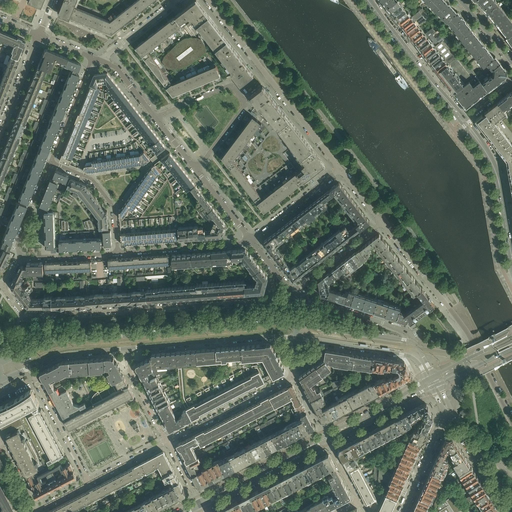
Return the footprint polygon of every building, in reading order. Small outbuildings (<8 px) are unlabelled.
[(77,0),(64,0),(58,15),(70,19),(70,18),(75,7),(77,2),(77,0)] [(121,28),(157,0),(137,0),(114,19),(113,17),(111,14),(109,16),(111,19),(111,18),(112,20),(110,21),(75,7),(70,18),(113,35),(119,30),(119,29),(121,28)] [(228,40),(196,0),(194,0),(190,4),(191,5),(181,12),(180,11),(176,14),(177,15),(176,16),(181,22),(186,18),(189,22),(193,19),(203,31),(204,30),(217,47),(216,48),(235,72),(233,73),(241,83),(253,73),(227,40),(228,40)] [(381,0),(388,8),(397,1),(396,0),(381,0)] [(398,0),(397,1),(388,8),(391,13),(401,5),(398,0)] [(449,4),(445,0),(436,0),(430,6),(438,14),(439,13),(449,4)] [(494,1),(493,0),(476,0),(484,9),(494,1)] [(498,5),(494,1),(484,9),(492,18),(502,10),(499,7),(498,5)] [(449,3),(449,4),(439,13),(447,22),(447,21),(457,12),(449,3)] [(401,5),(391,13),(394,17),(404,9),(401,5)] [(404,9),(394,17),(398,21),(408,13),(404,9)] [(422,9),(411,17),(401,25),(404,30),(426,13),(422,9)] [(510,20),(502,10),(492,18),(500,28),(510,20)] [(457,11),(457,12),(447,21),(455,30),(465,21),(466,20),(457,11)] [(408,13),(398,21),(401,25),(411,17),(408,13)] [(418,26),(429,17),(426,13),(404,30),(407,34),(418,26)] [(184,26),(181,22),(176,16),(171,20),(178,29),(177,29),(179,31),(184,26)] [(178,29),(171,20),(166,24),(173,33),(177,29),(178,29)] [(511,22),(510,20),(500,28),(507,37),(511,32),(511,22)] [(472,30),(465,21),(455,30),(454,30),(462,39),(472,30)] [(173,33),(166,24),(161,28),(168,36),(173,33)] [(417,46),(439,29),(436,25),(424,34),(414,42),(417,46)] [(418,26),(407,34),(411,38),(421,30),(418,26)] [(168,36),(161,28),(156,32),(163,40),(168,36)] [(439,29),(417,46),(421,51),(435,39),(439,43),(446,38),(439,29)] [(14,37),(0,30),(0,39),(11,44),(14,37)] [(414,42),(424,34),(421,30),(411,38),(414,42)] [(480,39),(472,30),(462,39),(461,40),(469,48),(480,39)] [(163,40),(156,32),(151,36),(158,44),(163,40)] [(16,37),(14,37),(11,44),(13,45),(11,51),(12,52),(10,56),(9,55),(8,56),(18,60),(26,42),(24,42),(25,41),(24,41),(25,40),(16,36),(16,37)] [(158,44),(151,36),(146,39),(153,48),(158,44)] [(168,52),(163,57),(165,60),(163,62),(165,66),(167,68),(170,66),(171,68),(171,69),(174,69),(180,68),(181,68),(189,65),(193,63),(205,53),(207,50),(205,45),(201,39),(198,38),(197,37),(193,37),(192,37),(189,37),(185,38),(181,40),(177,43),(174,46),(168,52)] [(439,43),(424,55),(427,59),(450,42),(446,38),(439,43)] [(153,48),(146,39),(141,43),(148,52),(153,48)] [(421,51),(424,55),(439,43),(435,39),(421,51)] [(487,48),(480,39),(469,48),(476,57),(487,48)] [(450,42),(427,59),(431,63),(453,46),(450,42)] [(148,52),(141,43),(136,47),(143,56),(148,52)] [(453,46),(431,63),(434,68),(456,50),(453,46)] [(494,57),(487,48),(476,57),(483,66),(487,63),(494,57)] [(49,72),(53,64),(54,60),(61,62),(60,64),(64,66),(64,65),(67,59),(67,58),(46,49),(44,50),(37,67),(45,71),(49,72)] [(456,50),(434,68),(437,72),(460,54),(456,50)] [(153,58),(148,52),(143,56),(147,62),(153,58)] [(460,54),(437,72),(441,76),(463,59),(460,54)] [(0,82),(8,86),(18,60),(8,56),(8,57),(10,58),(0,82)] [(158,64),(154,60),(156,58),(155,56),(153,58),(147,62),(152,69),(158,64)] [(495,56),(494,57),(487,63),(492,69),(493,69),(494,68),(500,63),(495,56)] [(80,64),(67,59),(64,65),(72,69),(71,72),(75,74),(77,70),(78,71),(80,64)] [(463,59),(441,76),(444,81),(467,63),(463,59)] [(220,75),(215,63),(209,66),(210,68),(214,78),(220,75)] [(477,75),(475,73),(467,63),(444,81),(454,93),(477,75)] [(506,70),(500,63),(494,68),(495,69),(495,72),(507,74),(508,72),(507,71),(505,71),(506,70)] [(157,75),(165,69),(161,65),(159,66),(158,64),(152,69),(157,75)] [(40,84),(45,71),(37,67),(32,81),(40,84)] [(210,68),(204,70),(208,80),(214,78),(210,68)] [(168,77),(164,73),(166,71),(165,69),(157,75),(162,81),(168,77)] [(208,80),(204,70),(198,73),(203,83),(208,80)] [(77,80),(79,75),(75,74),(71,72),(70,72),(69,75),(68,75),(66,81),(67,81),(65,85),(74,88),(76,83),(77,80)] [(507,74),(495,72),(494,75),(493,77),(498,83),(504,78),(505,76),(506,77),(507,76),(507,74)] [(115,83),(107,73),(105,73),(107,84),(108,85),(109,87),(115,83)] [(203,83),(198,73),(192,75),(197,85),(203,83)] [(57,87),(61,77),(65,79),(65,77),(59,75),(55,86),(57,87)] [(197,85),(192,75),(187,78),(191,88),(197,85)] [(467,108),(489,90),(483,82),(480,79),(477,75),(454,93),(465,107),(465,108),(466,108),(467,108)] [(485,80),(483,82),(489,90),(498,83),(493,77),(492,76),(489,78),(488,77),(485,79),(485,80)] [(173,84),(168,77),(162,81),(167,88),(173,84)] [(191,88),(187,78),(181,80),(185,90),(191,88)] [(185,90),(181,80),(175,82),(179,93),(185,90)] [(40,84),(32,81),(26,94),(34,97),(40,84)] [(179,93),(175,82),(173,84),(167,88),(173,95),(179,93)] [(110,93),(118,86),(115,83),(109,87),(107,89),(110,93)] [(71,93),(74,88),(65,85),(64,88),(63,88),(60,93),(61,94),(60,98),(68,101),(70,96),(71,93)] [(100,89),(100,88),(97,87),(97,88),(90,85),(88,89),(98,93),(100,89)] [(289,118),(263,85),(250,95),(258,106),(260,104),(271,119),(278,128),(279,127),(297,150),(296,151),(305,163),(302,165),(305,169),(299,174),(304,180),(310,176),(325,164),(289,118)] [(113,97),(121,90),(118,86),(110,93),(113,97)] [(97,98),(98,93),(88,89),(87,94),(97,98)] [(116,101),(124,94),(121,90),(113,97),(116,101)] [(29,111),(34,97),(26,94),(21,107),(29,111)] [(95,102),(97,98),(87,94),(85,98),(95,102)] [(119,104),(127,98),(124,94),(116,101),(119,104)] [(511,103),(511,101),(511,102),(507,95),(498,102),(504,110),(507,108),(508,109),(511,106),(510,105),(511,103)] [(66,106),(68,101),(60,98),(59,101),(58,100),(55,106),(56,107),(55,111),(63,114),(65,108),(66,106)] [(93,106),(95,102),(85,98),(83,102),(93,106)] [(122,108),(130,102),(127,98),(119,104),(122,108)] [(91,111),(93,106),(83,102),(81,107),(91,111)] [(124,112),(133,105),(130,102),(122,108),(124,112)] [(511,144),(496,123),(507,114),(504,110),(498,102),(484,113),(482,114),(481,115),(475,120),(487,136),(506,160),(507,165),(509,175),(511,174),(511,144)] [(127,116),(136,109),(133,105),(124,112),(127,116)] [(29,111),(21,107),(16,121),(24,124),(29,111)] [(90,115),(91,111),(81,107),(80,111),(90,115)] [(130,120),(139,113),(136,109),(127,116),(130,120)] [(55,111),(54,110),(52,113),(53,114),(51,120),(50,120),(49,123),(50,123),(58,127),(61,119),(63,114),(55,111)] [(88,120),(90,115),(80,111),(78,116),(88,120)] [(133,123),(142,117),(139,113),(130,120),(133,123)] [(86,124),(88,120),(78,116),(76,120),(86,124)] [(511,120),(508,116),(503,120),(511,131),(511,120)] [(136,127),(145,121),(142,117),(133,123),(136,127)] [(252,117),(248,122),(257,128),(261,123),(252,117)] [(84,129),(86,124),(76,120),(74,125),(84,129)] [(24,124),(16,121),(10,134),(18,138),(20,139),(22,135),(21,134),(23,128),(24,129),(26,125),(24,124)] [(139,131),(148,124),(145,121),(136,127),(139,131)] [(257,128),(248,122),(245,127),(253,134),(257,128)] [(56,132),(58,127),(50,123),(48,127),(47,126),(45,132),(46,132),(45,136),(53,139),(55,134),(56,132)] [(142,135),(151,128),(148,124),(139,131),(142,135)] [(82,133),(84,129),(74,125),(72,129),(82,133)] [(253,134),(245,127),(241,132),(250,139),(253,134)] [(145,139),(154,132),(151,128),(142,135),(145,139)] [(81,138),(82,133),(72,129),(71,134),(81,138)] [(148,142),(157,136),(154,132),(145,139),(148,142)] [(250,139),(241,132),(237,137),(246,144),(250,139)] [(0,183),(8,164),(18,138),(10,134),(0,159),(0,183)] [(79,142),(81,138),(71,134),(69,138),(79,142)] [(51,144),(53,139),(45,136),(43,139),(42,139),(40,145),(41,145),(39,149),(48,152),(50,147),(51,144)] [(151,146),(160,139),(157,136),(148,142),(151,146)] [(246,144),(237,137),(233,142),(242,149),(246,144)] [(77,147),(79,142),(69,138),(67,143),(77,147)] [(154,150),(163,143),(160,139),(151,146),(154,150)] [(242,149),(233,142),(230,147),(238,154),(242,149)] [(75,151),(77,147),(67,143),(65,147),(75,151)] [(157,154),(166,147),(163,143),(154,150),(157,154)] [(73,155),(75,151),(65,147),(63,151),(73,155)] [(238,154),(230,147),(226,152),(235,159),(238,154)] [(39,149),(38,148),(37,152),(38,152),(36,158),(35,158),(33,162),(34,162),(42,165),(48,152),(39,149)] [(149,157),(148,156),(147,155),(144,150),(140,154),(144,164),(151,159),(149,157)] [(72,160),(73,155),(63,151),(62,156),(72,160)] [(238,167),(233,161),(235,159),(226,152),(222,157),(233,171),(238,167)] [(165,164),(173,157),(170,153),(161,159),(165,164)] [(144,164),(140,154),(135,154),(137,165),(138,165),(142,164),(142,165),(144,164)] [(70,165),(72,160),(62,156),(60,161),(70,165)] [(168,168),(176,161),(173,157),(165,164),(168,168)] [(171,172),(180,165),(176,161),(168,168),(171,172)] [(40,170),(42,165),(34,162),(33,165),(32,165),(30,171),(31,171),(29,175),(37,178),(39,172),(40,170)] [(161,173),(158,169),(157,168),(156,166),(155,164),(150,169),(158,176),(161,173)] [(94,172),(93,165),(85,166),(83,170),(91,173),(92,172),(94,172)] [(174,176),(183,169),(180,165),(171,172),(174,176)] [(243,173),(238,167),(233,171),(237,177),(243,173)] [(158,176),(150,169),(147,171),(147,172),(146,173),(146,174),(155,180),(158,176)] [(177,180),(186,173),(183,169),(174,176),(177,180)] [(54,177),(53,180),(57,182),(58,179),(67,182),(70,175),(56,170),(53,177),(54,177)] [(304,180),(299,174),(298,171),(292,176),(299,184),(304,180)] [(180,184),(189,177),(186,173),(177,180),(180,184)] [(248,179),(243,173),(237,177),(242,184),(248,179)] [(29,175),(28,174),(27,177),(28,178),(25,184),(24,184),(23,187),(24,187),(32,191),(37,178),(29,175)] [(155,180),(146,174),(144,176),(144,177),(143,177),(143,178),(152,184),(155,180)] [(299,184),(292,176),(287,180),(294,188),(299,184)] [(184,188),(192,181),(189,177),(180,184),(184,188)] [(76,190),(78,191),(81,189),(83,183),(71,178),(67,187),(71,188),(76,190)] [(152,184),(143,178),(141,180),(141,181),(140,182),(149,188),(152,184)] [(51,179),(45,192),(53,195),(54,192),(55,193),(58,186),(57,185),(58,182),(57,182),(53,180),(51,179)] [(252,186),(248,179),(242,184),(247,190),(252,186)] [(294,188),(287,180),(282,183),(289,192),(294,188)] [(191,188),(195,185),(192,181),(184,188),(187,192),(191,188)] [(149,188),(140,182),(139,184),(138,185),(147,192),(149,188)] [(86,185),(83,183),(81,189),(78,191),(79,192),(82,196),(84,199),(91,194),(86,187),(86,185)] [(289,192),(282,183),(277,187),(284,196),(289,192)] [(347,192),(339,183),(329,190),(332,195),(334,194),(336,197),(337,197),(339,199),(347,192)] [(147,192),(138,185),(136,188),(135,189),(144,196),(147,192)] [(203,194),(195,185),(191,188),(198,196),(197,198),(203,194)] [(257,192),(252,186),(247,190),(252,196),(257,192)] [(27,203),(32,191),(24,187),(23,191),(22,190),(19,196),(20,197),(19,200),(27,203)] [(284,196),(277,187),(272,191),(279,200),(284,196)] [(144,196),(135,189),(133,192),(133,193),(132,193),(141,200),(144,196)] [(329,190),(320,197),(326,204),(328,202),(327,200),(333,195),(332,195),(329,190)] [(279,200),(272,191),(267,195),(274,204),(279,200)] [(53,195),(45,192),(40,205),(44,207),(48,208),(49,205),(50,205),(53,199),(52,198),(53,195)] [(269,208),(262,199),(263,199),(257,192),(252,196),(264,212),(269,208)] [(347,192),(339,199),(340,201),(339,202),(344,207),(345,206),(346,209),(354,202),(347,192)] [(141,200),(132,193),(130,196),(130,197),(129,197),(138,204),(141,200)] [(99,204),(91,194),(84,199),(87,202),(87,203),(90,206),(92,210),(99,204)] [(198,207),(207,200),(203,194),(197,198),(197,201),(198,201),(197,202),(197,205),(198,207)] [(267,195),(263,199),(262,199),(269,208),(274,204),(267,195)] [(138,204),(129,197),(128,200),(127,201),(126,201),(136,208),(138,204)] [(320,197),(316,200),(324,210),(328,207),(326,204),(320,197)] [(200,212),(210,204),(207,200),(198,207),(197,208),(200,212)] [(316,200),(312,203),(320,213),(324,210),(316,200)] [(136,208),(126,201),(125,204),(124,205),(130,209),(133,211),(136,208)] [(24,211),(26,206),(18,202),(17,206),(16,206),(13,211),(14,212),(13,215),(21,219),(23,213),(24,211)] [(354,202),(346,209),(348,211),(347,212),(351,217),(352,216),(354,218),(362,212),(354,202)] [(312,203),(309,206),(316,216),(320,213),(312,203)] [(105,211),(99,204),(92,210),(95,213),(98,217),(98,216),(99,218),(102,215),(108,215),(107,211),(105,211)] [(204,215),(213,208),(210,204),(200,212),(203,216),(204,215)] [(123,219),(130,209),(124,205),(121,209),(119,210),(120,219),(123,219)] [(309,206),(304,209),(312,219),(316,216),(309,206)] [(54,234),(54,227),(54,219),(54,212),(49,212),(48,212),(48,210),(48,209),(48,208),(44,207),(45,209),(45,210),(45,212),(45,220),(45,227),(45,234),(46,241),(46,248),(51,248),(52,251),(57,251),(56,248),(55,248),(55,247),(55,240),(54,234)] [(210,218),(217,213),(213,208),(204,215),(207,218),(209,217),(210,218)] [(304,209),(301,212),(308,222),(312,219),(304,209)] [(301,212),(296,216),(304,225),(308,222),(301,212)] [(362,212),(354,218),(356,220),(355,221),(357,224),(356,225),(359,230),(370,222),(362,212)] [(227,225),(217,213),(210,218),(211,220),(213,218),(213,219),(214,218),(215,220),(215,221),(226,227),(227,225)] [(19,224),(21,219),(13,215),(11,219),(10,219),(8,224),(9,225),(8,228),(16,231),(18,226),(19,224)] [(102,215),(99,218),(99,220),(99,225),(100,229),(108,228),(108,215),(102,215)] [(296,216),(293,219),(300,229),(304,225),(296,216)] [(293,219),(289,222),(296,232),(300,229),(293,219)] [(226,227),(215,221),(212,226),(224,231),(226,227)] [(289,222),(285,225),(292,235),(296,232),(289,222)] [(285,225),(281,228),(288,238),(292,235),(285,225)] [(347,239),(359,230),(356,225),(348,231),(345,227),(343,228),(344,230),(341,232),(347,239)] [(222,236),(224,231),(212,226),(210,231),(222,236)] [(14,237),(16,231),(8,228),(6,232),(5,231),(3,237),(4,237),(3,241),(11,244),(13,239),(14,237)] [(281,228),(276,231),(284,241),(288,238),(281,228)] [(111,230),(103,231),(104,240),(101,240),(101,244),(104,244),(104,245),(112,244),(111,230)] [(276,231),(272,235),(280,245),(284,241),(276,231)] [(347,239),(341,232),(340,231),(336,234),(343,243),(347,239)] [(343,243),(336,234),(332,237),(339,246),(343,243)] [(388,245),(379,234),(370,240),(373,244),(379,252),(388,245)] [(272,235),(268,238),(276,248),(280,245),(272,235)] [(339,246),(332,237),(328,240),(335,249),(339,246)] [(90,240),(87,240),(88,248),(102,247),(101,244),(101,240),(101,239),(98,239),(98,238),(90,239),(90,240)] [(263,243),(268,249),(272,246),(274,249),(275,248),(276,248),(268,238),(264,241),(263,243)] [(77,240),(73,241),(74,249),(88,248),(87,240),(84,240),(84,239),(76,239),(77,240)] [(69,240),(63,240),(63,241),(60,241),(60,240),(59,240),(60,250),(74,249),(73,241),(69,241),(69,240)] [(335,249),(328,240),(324,243),(331,252),(335,249)] [(370,240),(362,247),(368,254),(370,252),(368,250),(370,248),(369,247),(373,244),(370,240)] [(11,244),(3,241),(0,247),(3,249),(8,251),(11,244)] [(331,252),(324,243),(320,246),(327,255),(331,252)] [(388,245),(379,252),(388,263),(396,256),(388,245)] [(274,249),(272,246),(268,249),(275,258),(280,254),(275,248),(274,249)] [(327,255),(320,246),(316,249),(323,258),(327,255)] [(362,247),(355,252),(362,260),(369,255),(368,254),(362,247)] [(8,251),(3,249),(0,255),(0,261),(4,263),(10,252),(8,251)] [(268,277),(251,257),(251,256),(251,255),(250,255),(246,249),(232,250),(232,258),(242,258),(243,259),(242,260),(244,263),(245,262),(258,278),(257,281),(256,284),(256,285),(256,287),(264,289),(265,286),(266,285),(266,284),(268,277)] [(323,258),(316,249),(312,252),(319,261),(323,258)] [(319,261),(312,252),(309,255),(316,264),(319,261)] [(355,252),(351,255),(359,265),(363,262),(362,260),(355,252)] [(280,254),(275,258),(282,267),(287,263),(280,254)] [(316,264),(309,255),(304,258),(311,267),(316,264)] [(351,255),(347,258),(355,268),(359,265),(351,255)] [(396,256),(388,263),(396,274),(405,267),(396,256)] [(311,267),(304,258),(300,262),(307,271),(311,267)] [(347,258),(343,261),(351,271),(355,268),(347,258)] [(343,261),(340,264),(344,271),(347,274),(351,271),(343,261)] [(307,271),(300,262),(296,265),(303,274),(307,271)] [(27,263),(27,267),(27,274),(44,273),(43,263),(27,263)] [(287,263),(282,267),(288,275),(292,272),(290,269),(291,269),(287,263)] [(344,271),(340,264),(334,268),(339,275),(344,271)] [(21,265),(15,277),(21,280),(24,274),(27,274),(27,267),(25,267),(24,267),(21,265)] [(303,274),(296,265),(292,268),(299,277),(303,274)] [(405,267),(396,274),(405,285),(413,278),(405,267)] [(292,268),(291,269),(290,269),(292,272),(288,275),(292,280),(294,281),(299,277),(292,268)] [(342,278),(339,275),(334,268),(329,272),(334,279),(336,277),(339,281),(342,278)] [(334,279),(329,272),(324,276),(329,282),(334,279)] [(318,281),(319,287),(329,286),(328,283),(329,282),(324,276),(318,281)] [(11,286),(14,290),(21,285),(23,281),(21,280),(15,277),(11,286)] [(422,289),(413,278),(405,285),(413,296),(422,289)] [(21,285),(14,290),(19,297),(31,288),(29,285),(25,288),(23,288),(21,285)] [(256,287),(256,285),(245,285),(246,293),(264,292),(264,289),(256,287)] [(328,297),(330,291),(330,290),(329,286),(319,287),(321,295),(328,297)] [(147,301),(146,291),(146,290),(146,287),(142,287),(143,291),(141,291),(141,293),(132,293),(131,292),(127,293),(128,302),(147,301)] [(32,299),(29,295),(29,293),(33,290),(31,288),(19,297),(28,308),(34,308),(34,299),(32,299)] [(435,305),(429,297),(422,289),(413,296),(407,301),(403,299),(403,301),(410,311),(411,312),(415,308),(417,307),(423,314),(430,309),(435,305)] [(337,300),(339,293),(330,290),(330,291),(328,297),(333,299),(337,300)] [(357,306),(361,295),(355,293),(355,292),(349,290),(347,295),(348,296),(346,303),(357,306)] [(114,293),(108,294),(109,303),(128,302),(127,293),(127,292),(122,293),(122,294),(114,294),(114,293)] [(348,296),(347,295),(339,293),(337,300),(346,303),(348,296)] [(90,295),(90,296),(91,305),(109,303),(108,294),(103,294),(104,295),(96,296),(95,295),(90,295)] [(372,299),(361,295),(357,306),(369,310),(372,299)] [(76,297),(71,297),(72,306),(91,305),(90,296),(85,296),(85,298),(76,298),(76,297)] [(44,297),(44,299),(44,307),(52,307),(52,298),(52,297),(44,297)] [(58,298),(52,298),(52,307),(72,306),(71,297),(67,297),(67,298),(58,299),(58,298)] [(44,299),(34,299),(34,308),(44,307),(44,299)] [(384,303),(372,299),(369,310),(380,314),(384,303)] [(395,306),(384,303),(380,314),(392,318),(395,306)] [(400,311),(401,308),(395,306),(392,318),(406,322),(408,320),(405,316),(405,315),(402,312),(400,311)] [(423,314),(417,307),(415,308),(411,312),(415,316),(417,319),(423,314)] [(417,319),(415,316),(411,312),(410,311),(405,315),(405,316),(408,320),(411,323),(417,319)] [(509,361),(495,333),(490,336),(504,363),(509,361)] [(278,358),(276,354),(271,345),(270,343),(255,345),(256,358),(257,358),(257,364),(260,364),(260,358),(263,358),(266,364),(278,358)] [(256,358),(255,345),(241,346),(242,359),(242,360),(256,358)] [(242,359),(241,346),(231,347),(232,359),(232,362),(234,362),(234,359),(237,359),(237,362),(239,361),(239,359),(242,359)] [(227,360),(226,347),(210,349),(212,364),(216,363),(216,361),(222,360),(222,363),(224,363),(224,360),(227,360)] [(212,364),(210,349),(196,350),(197,365),(212,364)] [(331,367),(328,362),(329,362),(331,350),(327,350),(326,349),(325,351),(324,358),(320,361),(319,361),(318,362),(317,363),(315,365),(323,375),(331,369),(330,368),(331,367)] [(197,365),(196,350),(181,351),(182,366),(197,365)] [(343,366),(346,353),(331,350),(329,362),(333,363),(333,364),(343,366)] [(182,366),(181,351),(171,352),(172,364),(177,364),(178,364),(178,367),(181,366),(182,366)] [(172,364),(171,352),(151,354),(151,357),(152,366),(157,366),(172,364)] [(358,367),(360,355),(346,353),(343,366),(348,366),(358,367)] [(372,369),(374,357),(360,355),(358,367),(372,369)] [(112,357),(105,358),(106,365),(109,365),(116,362),(115,361),(116,360),(115,358),(114,358),(112,358),(112,357)] [(152,367),(152,366),(151,357),(137,364),(136,366),(142,378),(147,375),(145,373),(153,368),(152,367)] [(105,358),(89,359),(90,372),(103,371),(103,369),(105,369),(106,367),(106,365),(105,358)] [(265,382),(284,372),(285,370),(278,358),(266,364),(271,373),(265,376),(259,365),(252,366),(252,368),(257,367),(259,371),(265,382)] [(89,359),(74,360),(75,374),(90,372),(89,359)] [(392,360),(386,359),(384,370),(384,373),(390,372),(392,360)] [(62,361),(60,362),(66,373),(70,373),(70,374),(75,374),(74,360),(62,361)] [(116,362),(109,365),(108,367),(110,371),(107,372),(112,382),(113,382),(124,376),(116,361),(116,362)] [(405,362),(397,361),(396,371),(397,373),(401,370),(402,372),(408,369),(405,362)] [(60,362),(45,370),(51,381),(66,373),(60,362)] [(177,364),(172,364),(157,366),(152,366),(152,367),(153,368),(145,373),(147,375),(149,380),(156,377),(158,381),(159,381),(157,377),(177,366),(177,364)] [(315,365),(303,373),(311,384),(323,375),(315,365)] [(192,420),(225,403),(233,398),(227,388),(215,394),(189,407),(184,397),(181,368),(181,366),(178,367),(178,368),(181,397),(181,398),(186,409),(186,408),(192,420)] [(401,370),(397,373),(402,382),(411,377),(411,375),(408,369),(402,372),(401,370)] [(41,374),(49,391),(55,388),(51,381),(45,370),(41,372),(41,374)] [(233,398),(259,385),(265,382),(259,371),(227,388),(233,398)] [(402,382),(397,373),(396,371),(390,372),(396,384),(402,382)] [(396,384),(390,372),(384,373),(386,377),(387,379),(391,387),(396,384)] [(322,394),(320,389),(319,390),(318,388),(316,389),(315,386),(314,387),(311,384),(303,373),(299,376),(300,377),(311,399),(322,394)] [(391,387),(387,379),(386,377),(384,373),(377,374),(380,379),(386,390),(387,390),(389,389),(389,388),(391,387)] [(147,387),(158,381),(156,377),(149,380),(147,375),(142,378),(147,387)] [(66,390),(64,386),(64,385),(50,392),(69,429),(80,423),(79,421),(81,420),(82,422),(98,414),(103,411),(104,411),(106,410),(107,410),(109,409),(109,408),(110,408),(111,407),(134,395),(129,385),(128,385),(127,382),(124,376),(113,382),(113,383),(112,383),(116,391),(111,394),(108,388),(100,392),(99,391),(98,391),(96,392),(95,393),(94,394),(93,395),(93,397),(92,398),(91,399),(91,401),(94,405),(87,408),(86,406),(87,405),(85,402),(80,405),(74,403),(67,390),(66,390)] [(375,396),(369,383),(365,376),(359,377),(361,382),(370,398),(375,396)] [(386,390),(380,379),(375,382),(380,393),(383,392),(384,392),(385,391),(385,390),(386,390)] [(348,394),(347,393),(340,380),(330,382),(333,388),(322,394),(324,398),(330,394),(333,393),(335,392),(337,396),(339,398),(340,400),(346,411),(348,409),(349,410),(352,409),(352,408),(354,407),(347,394),(348,394)] [(158,381),(147,387),(149,392),(161,386),(159,381),(158,381)] [(370,399),(370,398),(361,382),(358,384),(357,382),(355,383),(356,385),(358,389),(364,401),(367,400),(367,401),(370,399)] [(380,393),(375,382),(372,383),(371,382),(369,383),(375,396),(380,393)] [(291,385),(286,387),(291,396),(297,393),(293,386),(292,386),(291,385)] [(161,386),(149,392),(151,396),(163,390),(161,386)] [(286,387),(282,390),(288,400),(292,398),(291,396),(286,387)] [(0,423),(18,414),(39,403),(31,388),(29,390),(23,394),(18,397),(15,399),(10,402),(4,405),(0,406),(0,423)] [(355,389),(352,390),(359,404),(361,403),(362,403),(364,403),(364,401),(358,389),(355,390),(355,389)] [(163,390),(151,396),(154,400),(165,394),(163,390)] [(282,390),(278,392),(283,402),(288,400),(282,390)] [(359,404),(352,390),(350,392),(350,393),(348,394),(347,394),(354,407),(354,406),(356,407),(357,406),(357,405),(359,404)] [(278,392),(274,394),(279,405),(283,402),(278,392)] [(302,403),(300,399),(297,393),(291,396),(292,398),(294,402),(292,403),(294,407),(302,403)] [(346,411),(340,400),(337,402),(333,393),(330,394),(334,403),(335,403),(340,414),(346,411)] [(165,394),(154,400),(156,405),(168,399),(165,394)] [(274,394),(269,396),(275,407),(279,405),(274,394)] [(324,402),(322,399),(324,398),(322,394),(311,399),(318,412),(323,409),(321,404),(322,404),(324,402)] [(201,446),(250,420),(275,407),(269,396),(245,409),(241,411),(233,415),(225,420),(220,422),(191,437),(194,443),(194,444),(199,442),(201,445),(201,446)] [(168,399),(156,405),(158,409),(169,404),(170,403),(168,399)] [(65,452),(42,408),(39,403),(18,414),(23,423),(45,465),(64,455),(63,453),(65,452)] [(306,412),(302,403),(294,407),(286,411),(287,415),(293,412),(296,417),(301,414),(306,412)] [(335,403),(334,403),(329,406),(335,416),(340,414),(335,403)] [(175,416),(173,412),(169,404),(158,409),(165,422),(167,425),(177,420),(175,416)] [(425,404),(417,408),(421,416),(422,415),(430,411),(427,404),(425,404)] [(335,416),(329,406),(324,408),(330,419),(335,416)] [(183,424),(188,422),(192,420),(186,408),(186,409),(182,411),(184,414),(179,417),(180,418),(183,424)] [(330,419),(324,408),(323,409),(318,412),(323,421),(325,422),(330,419)] [(417,408),(412,410),(417,421),(423,417),(422,415),(421,416),(417,408)] [(412,410),(406,413),(412,423),(413,425),(418,423),(417,421),(412,410)] [(430,411),(422,415),(423,417),(423,418),(431,422),(433,417),(430,411)] [(301,414),(303,418),(305,421),(310,418),(306,412),(301,414)] [(406,413),(401,416),(407,427),(411,425),(410,424),(412,423),(406,413)] [(0,425),(4,433),(23,423),(18,414),(0,423),(0,425)] [(309,430),(305,421),(303,418),(301,414),(296,417),(297,420),(304,433),(309,430)] [(407,427),(401,416),(400,416),(399,415),(398,416),(398,418),(396,419),(402,431),(405,436),(409,431),(407,428),(407,427)] [(255,428),(261,440),(261,439),(266,437),(271,434),(277,431),(282,429),(276,417),(265,422),(265,423),(260,426),(260,425),(255,428)] [(431,422),(423,418),(423,417),(417,421),(418,423),(429,427),(431,422)] [(171,431),(183,424),(180,418),(177,420),(167,425),(169,430),(169,431),(171,431)] [(310,418),(305,421),(309,430),(313,428),(315,427),(313,423),(312,423),(310,418)] [(402,431),(396,419),(394,420),(393,419),(391,420),(391,421),(390,421),(391,421),(397,434),(402,431)] [(304,433),(297,420),(292,423),(299,435),(304,433)] [(397,434),(391,421),(390,421),(390,422),(389,421),(387,422),(387,423),(385,424),(392,436),(393,435),(397,443),(401,441),(397,434)] [(299,435),(292,423),(287,426),(293,438),(299,435)] [(429,427),(418,423),(413,425),(414,427),(416,428),(426,433),(429,427)] [(392,436),(385,424),(380,427),(386,439),(390,437),(392,436)] [(293,438),(287,426),(282,429),(288,441),(293,438)] [(386,439),(380,427),(378,428),(377,427),(375,428),(375,429),(375,430),(381,442),(386,439)] [(426,433),(416,428),(415,430),(414,430),(412,433),(424,438),(426,433)] [(282,429),(277,431),(283,443),(288,441),(282,429)] [(384,447),(381,442),(375,430),(374,430),(373,429),(372,430),(372,431),(369,432),(376,445),(376,444),(379,450),(384,447)] [(283,443),(277,431),(271,434),(278,446),(283,443)] [(40,461),(29,441),(25,432),(23,433),(23,434),(21,435),(19,432),(17,434),(16,432),(12,434),(11,432),(7,434),(8,436),(11,442),(9,443),(25,473),(27,476),(31,484),(33,487),(41,483),(38,475),(36,472),(45,467),(41,461),(40,461)] [(376,445),(369,432),(367,433),(366,432),(365,433),(365,435),(364,435),(370,447),(376,445)] [(424,438),(412,433),(409,439),(421,444),(424,438)] [(278,446),(271,434),(266,437),(272,449),(278,446)] [(372,450),(370,447),(364,435),(359,438),(367,452),(372,450)] [(84,443),(94,463),(113,453),(108,442),(103,444),(102,442),(102,450),(100,446),(97,446),(97,443),(97,437),(102,437),(101,436),(95,436),(96,439),(93,439),(93,441),(90,442),(90,438),(90,437),(87,439),(87,440),(88,443),(84,443)] [(194,443),(191,437),(186,440),(189,446),(191,445),(194,443)] [(272,449),(266,437),(261,439),(267,452),(272,449)] [(356,458),(367,452),(359,438),(339,448),(338,450),(348,470),(359,465),(357,460),(356,458)] [(421,444),(409,439),(408,438),(407,442),(419,448),(421,444)] [(446,439),(440,451),(446,454),(448,450),(449,450),(451,452),(459,447),(453,438),(446,439)] [(261,439),(261,440),(256,442),(262,454),(267,452),(261,439)] [(198,457),(193,449),(191,445),(189,446),(186,440),(178,444),(177,444),(186,463),(198,457)] [(407,442),(403,441),(402,440),(401,443),(402,443),(401,445),(402,446),(418,453),(419,448),(407,442)] [(223,444),(229,456),(230,456),(234,453),(228,441),(223,444)] [(262,454),(256,442),(251,445),(257,457),(262,454)] [(257,457),(251,445),(245,448),(252,460),(257,457)] [(418,453),(402,446),(400,450),(416,457),(418,453)] [(459,447),(451,452),(452,455),(452,456),(453,458),(455,463),(465,457),(459,447)] [(252,460),(245,448),(240,450),(247,462),(252,460)] [(416,457),(400,450),(398,449),(396,453),(401,455),(401,456),(414,461),(416,457)] [(215,452),(213,450),(203,455),(204,458),(215,452)] [(247,462),(240,450),(235,453),(241,465),(247,462)] [(440,451),(436,461),(447,466),(448,463),(448,462),(447,461),(448,459),(444,458),(446,454),(440,451)] [(173,469),(164,452),(163,452),(145,461),(151,471),(156,468),(155,468),(158,466),(163,475),(173,469)] [(230,471),(224,458),(224,459),(222,455),(221,456),(219,452),(216,454),(219,460),(218,460),(225,473),(230,471)] [(235,453),(234,453),(230,456),(236,468),(241,465),(235,453)] [(327,454),(323,456),(330,470),(331,469),(335,467),(329,455),(328,455),(327,455),(327,454)] [(230,456),(229,456),(224,458),(230,471),(236,468),(230,456)] [(323,456),(318,459),(325,472),(330,470),(323,456)] [(414,461),(401,456),(398,460),(412,466),(414,461)] [(198,457),(186,463),(189,467),(197,463),(200,461),(198,457)] [(459,473),(471,466),(465,457),(455,463),(454,464),(457,468),(451,472),(453,475),(454,476),(459,473)] [(412,466),(398,460),(394,458),(392,463),(396,466),(396,465),(397,466),(409,471),(412,466)] [(220,476),(213,463),(210,459),(206,461),(208,465),(215,479),(220,476)] [(318,459),(313,462),(320,475),(325,472),(318,459)] [(225,473),(218,460),(213,463),(220,476),(225,473)] [(72,511),(124,485),(151,471),(145,461),(47,511),(72,511)] [(436,461),(431,471),(443,476),(448,467),(447,466),(436,461)] [(313,462),(307,465),(314,478),(320,475),(313,462)] [(63,483),(59,475),(58,474),(55,475),(53,471),(52,472),(51,471),(60,466),(63,472),(62,472),(63,473),(64,472),(63,469),(64,468),(63,467),(61,463),(38,475),(41,483),(44,482),(41,476),(48,473),(48,474),(47,474),(49,478),(46,480),(51,489),(55,488),(60,485),(63,483)] [(76,475),(74,470),(70,463),(65,466),(63,467),(64,468),(63,469),(64,472),(63,473),(59,475),(63,483),(76,476),(76,475)] [(197,463),(189,467),(193,475),(198,472),(197,469),(199,468),(199,467),(197,463)] [(215,479),(208,465),(203,468),(204,470),(210,482),(215,479)] [(307,465),(302,467),(309,480),(314,478),(307,465)] [(409,471),(397,466),(396,465),(396,466),(394,470),(407,475),(409,471)] [(351,475),(361,470),(359,466),(349,471),(351,475)] [(471,466),(459,473),(462,477),(473,470),(471,466)] [(302,467),(297,470),(304,483),(309,480),(302,467)] [(342,479),(335,467),(331,469),(333,474),(329,476),(332,484),(342,479)] [(405,480),(392,474),(390,473),(379,468),(379,478),(389,482),(388,482),(391,484),(401,489),(405,480)] [(173,469),(163,475),(162,475),(165,479),(175,474),(173,469)] [(210,482),(204,470),(201,472),(200,471),(199,472),(198,472),(204,484),(210,482)] [(297,470),(292,473),(298,486),(304,483),(297,470)] [(353,479),(363,474),(361,470),(351,475),(353,479)] [(407,475),(394,470),(393,472),(391,471),(390,473),(392,474),(405,480),(407,475)] [(473,470),(462,477),(465,481),(476,474),(473,470)] [(443,476),(431,471),(429,475),(441,481),(443,476)] [(198,472),(199,472),(198,472),(193,475),(198,486),(200,486),(204,484),(198,472)] [(292,473),(286,475),(293,489),(298,486),(292,473)] [(179,481),(175,474),(165,479),(168,486),(174,483),(179,481)] [(355,483),(365,478),(363,474),(353,479),(355,483)] [(476,474),(465,481),(467,485),(479,478),(476,474)] [(286,475),(281,478),(288,491),(293,489),(286,475)] [(441,481),(429,475),(427,480),(439,485),(441,481)] [(281,478),(276,481),(283,494),(288,491),(281,478)] [(357,488),(368,482),(365,478),(355,483),(357,488)] [(470,490),(481,483),(479,478),(467,485),(470,490)] [(350,498),(351,496),(342,479),(332,484),(330,485),(337,498),(335,500),(334,500),(332,498),(332,497),(329,499),(327,496),(322,498),(323,500),(328,510),(350,498)] [(51,489),(46,480),(44,482),(41,483),(33,487),(34,490),(34,491),(37,495),(38,496),(51,489)] [(439,485),(427,480),(425,484),(437,489),(439,485)] [(185,493),(179,481),(174,483),(180,497),(185,494),(185,493)] [(276,481),(271,484),(278,497),(283,494),(276,481)] [(360,492),(370,486),(368,482),(357,488),(360,492)] [(180,497),(174,483),(168,486),(169,487),(176,500),(178,499),(177,498),(180,497)] [(320,490),(317,483),(312,486),(315,492),(320,490)] [(481,483),(470,490),(466,492),(463,488),(458,492),(463,500),(466,499),(473,494),(484,487),(481,483)] [(271,484),(266,486),(272,499),(278,497),(271,484)] [(401,489),(391,484),(388,488),(399,493),(401,489)] [(437,489),(425,484),(423,488),(435,494),(437,489)] [(0,511),(12,511),(13,511),(12,509),(0,485),(0,503),(2,507),(1,509),(0,509),(0,511)] [(266,486),(260,489),(267,502),(272,499),(266,486)] [(362,496),(372,490),(370,486),(360,492),(362,496)] [(176,500),(169,487),(164,490),(170,503),(176,500)] [(477,500),(488,493),(484,487),(473,494),(466,499),(463,500),(467,506),(469,504),(477,500)] [(399,493),(388,488),(386,493),(397,498),(399,493)] [(435,494),(423,488),(421,493),(433,498),(435,494)] [(260,489),(255,492),(262,505),(267,502),(260,489)] [(170,503),(164,490),(158,493),(165,506),(170,503)] [(364,500),(374,494),(372,490),(362,496),(364,500)] [(434,511),(441,497),(443,492),(440,490),(438,495),(433,506),(434,507),(433,509),(432,508),(430,511),(434,511)] [(160,508),(153,496),(151,491),(145,493),(148,499),(155,511),(160,508)] [(467,511),(458,498),(453,491),(442,498),(443,500),(440,502),(438,508),(440,511),(439,511),(467,511)] [(255,492),(250,494),(257,508),(262,505),(255,492)] [(165,506),(158,493),(153,496),(160,508),(165,506)] [(293,508),(315,496),(313,493),(292,505),(293,508)] [(378,502),(376,498),(367,503),(372,509),(374,511),(373,511),(390,511),(397,499),(383,493),(379,503),(378,503),(378,502)] [(433,498),(421,493),(420,497),(431,502),(433,498)] [(481,506),(492,499),(488,493),(477,500),(478,502),(481,506)] [(250,494),(245,497),(252,510),(257,508),(250,494)] [(366,504),(367,503),(376,498),(374,494),(364,500),(366,504)] [(245,497),(239,500),(245,511),(248,511),(252,510),(245,497)] [(431,502),(420,497),(418,501),(429,507),(431,502)] [(152,511),(155,511),(148,499),(143,502),(148,511),(152,511)] [(492,499),(481,506),(480,507),(482,511),(495,503),(492,499)] [(245,511),(239,500),(234,503),(239,511),(245,511)] [(317,503),(315,504),(319,511),(323,511),(328,510),(323,500),(321,501),(320,500),(317,502),(317,503)] [(429,507),(418,501),(415,506),(427,511),(429,507)] [(148,511),(143,502),(138,505),(141,511),(148,511)] [(239,511),(234,503),(229,505),(232,511),(239,511)] [(495,503),(482,511),(481,511),(490,511),(498,508),(495,503)]
